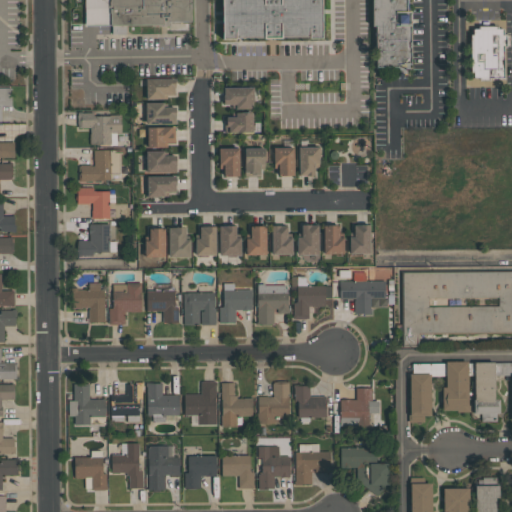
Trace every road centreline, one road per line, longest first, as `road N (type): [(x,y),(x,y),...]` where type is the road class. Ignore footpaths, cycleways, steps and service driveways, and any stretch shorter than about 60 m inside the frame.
road 1 (residential): [(44,0),(48,511)]
road 2 (residential): [(369,201),(201,202),(204,66)]
road 3 (residential): [(47,356),(338,352)]
